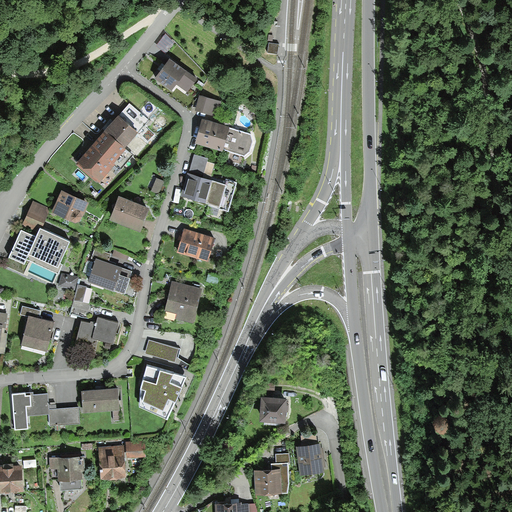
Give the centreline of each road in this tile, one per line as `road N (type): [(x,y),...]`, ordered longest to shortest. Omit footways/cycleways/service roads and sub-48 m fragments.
road 1 (residential): [(0,377),(104,369),(128,353),(187,120),(121,67)]
road 2 (residential): [(345,511),(332,437),(317,421),(302,423),(179,511),(164,510)]
road 3 (primary): [(395,511),(368,234)]
road 4 (track): [(461,0),(490,106),(501,257),(511,264)]
road 5 (primary): [(368,234),(367,0)]
road 6 (secondary): [(249,333),(164,510)]
road 7 (primary): [(353,323),(379,511)]
road 8 (track): [(168,11),(70,65),(0,72)]
road 9 (residential): [(121,67),(7,193)]
road 10 (primary): [(345,0),(340,145)]
road 11 (secondary): [(249,333),(302,264),(348,242)]
road 12 (secondary): [(249,333),(296,293),(320,291),(353,323)]
